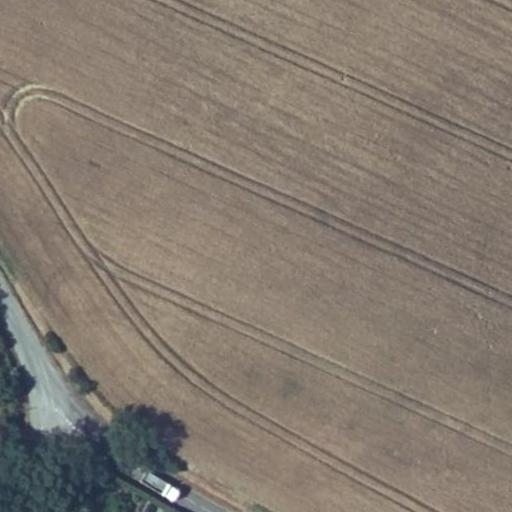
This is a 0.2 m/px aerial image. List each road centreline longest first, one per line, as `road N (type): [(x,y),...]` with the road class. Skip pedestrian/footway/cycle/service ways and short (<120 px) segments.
road 1 (residential): [(58,394),(104,449),(213,511)]
road 2 (unclassified): [(20,511),(45,412),(58,394)]
